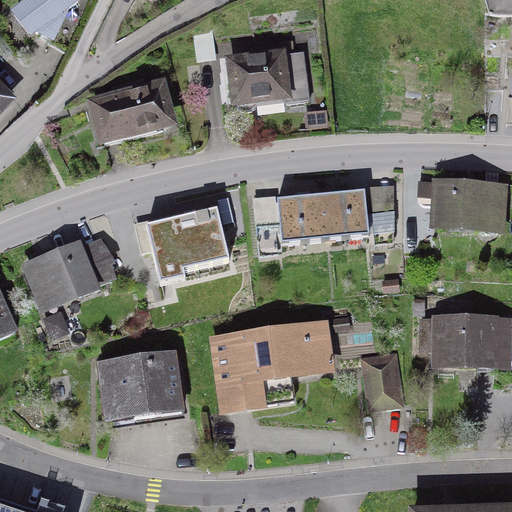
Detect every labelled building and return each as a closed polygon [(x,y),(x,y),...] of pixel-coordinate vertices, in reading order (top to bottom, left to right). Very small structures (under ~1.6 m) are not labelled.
[(27,0),(16,9),(36,35),(38,34),(50,39),(47,45),(64,53),(86,0),(27,0)] [(193,32),(197,60),(215,58),(211,29),(193,32)] [(0,40),(0,74),(18,61),(1,40),(0,40)] [(230,64),(235,104),(238,110),(245,113),(253,110),(256,102),(282,99),(285,105),(309,102),(302,55),(230,64)] [(95,108),(105,147),(155,134),(153,128),(168,124),(159,91),(95,108)] [(418,200),(420,205),(424,207),(436,208),(435,228),(500,232),(503,191),(419,185),(418,200)] [(320,198),(325,243),(373,238),(374,242),(393,240),(393,214),(367,217),(364,193),(320,198)] [(325,243),(320,198),(277,202),(279,227),(255,230),(258,254),(277,252),(277,247),(325,243)] [(216,206),(148,222),(162,284),(184,278),(183,272),(202,268),(229,263),(216,206)] [(93,287),(112,280),(104,262),(109,258),(99,243),(79,251),(78,248),(26,269),(42,311),(94,290),(93,287)] [(0,341),(15,335),(0,301),(0,341)] [(59,316),(45,321),(53,340),(67,334),(59,316)] [(437,351),(437,367),(494,368),(495,357),(507,357),(507,324),(495,324),(495,322),(422,322),(422,351),(437,351)] [(334,344),(370,343),(369,323),(334,324),(334,344)] [(214,344),(224,412),(293,403),(289,375),(329,369),(323,328),(214,344)] [(104,364),(112,425),(181,415),(173,354),(104,364)] [(363,362),(370,412),(400,407),(393,357),(363,362)] [(0,511),(29,511),(0,502),(0,511)]
